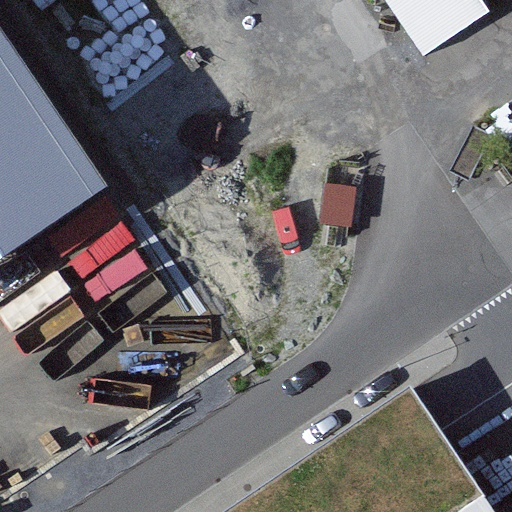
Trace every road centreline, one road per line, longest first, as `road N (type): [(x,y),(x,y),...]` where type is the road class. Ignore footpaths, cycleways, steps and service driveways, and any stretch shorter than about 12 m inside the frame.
road 1 (unclassified): [(126,511),(511,252)]
road 2 (unclassified): [(341,0),(511,247)]
